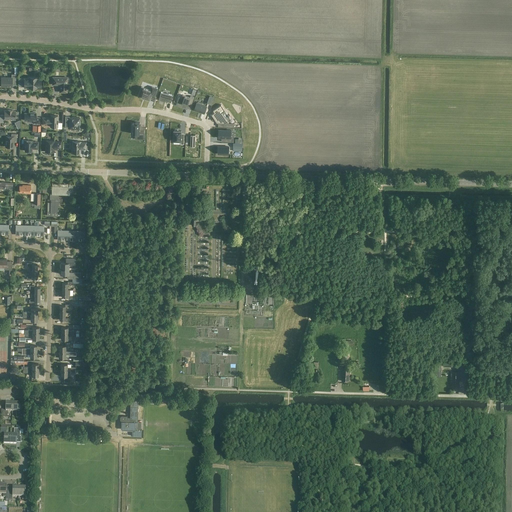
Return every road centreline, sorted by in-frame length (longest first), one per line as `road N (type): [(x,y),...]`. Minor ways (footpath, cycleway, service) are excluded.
road 1 (unclassified): [(206,175),(511,183)]
road 2 (unclassified): [(511,398),(311,392)]
road 3 (residential): [(206,175),(204,125),(151,110),(85,108)]
road 4 (residential): [(35,395),(48,378),(50,249)]
